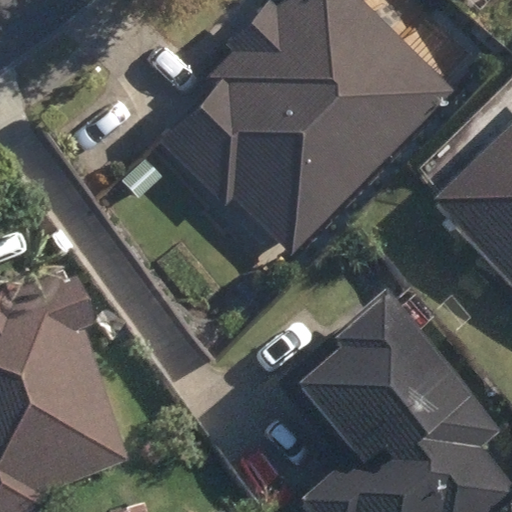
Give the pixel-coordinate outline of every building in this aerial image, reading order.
[(227,194),(283,248),(445,85),(358,0),(275,0),(272,4),(267,0),(262,0),(221,43),(227,49),(208,68),(216,76),(154,137),(220,201),(227,194)] [(511,120),(427,200),(434,206),(511,291),(511,120)] [(131,195),(157,172),(141,154),(116,177),(131,195)] [(0,511),(39,511),(34,497),(119,465),(118,462),(69,334),(78,331),(63,288),(52,292),(46,280),(0,297),(0,511)] [(377,297),(271,387),(320,446),(307,457),(326,478),(295,505),(301,511),(493,511),(511,496),(511,492),(476,450),(494,434),(388,311),(377,297)] [(108,511),(141,511),(139,503),(108,511)]
